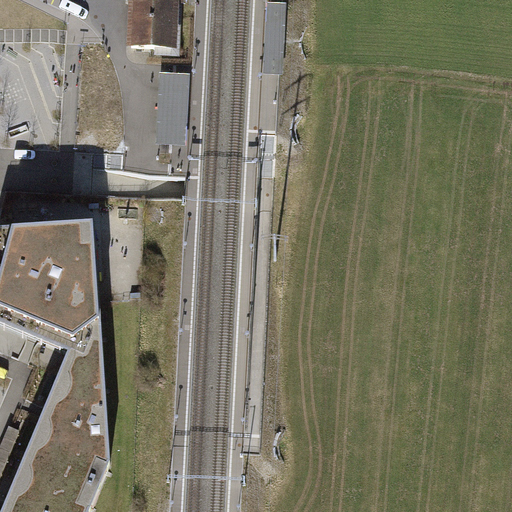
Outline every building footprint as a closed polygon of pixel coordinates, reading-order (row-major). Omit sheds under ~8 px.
[(174,0),(134,0),(133,48),(173,50),(174,19),(176,19),(177,5),(174,5),(174,0)] [(283,77),(286,6),(266,5),(263,76),(280,77),(283,77)] [(174,77),(159,76),(156,147),(171,147),(187,148),(190,77),(174,77)] [(0,328),(69,357),(68,360),(103,358),(95,228),(0,233),(0,328)] [(68,360),(26,461),(100,492),(110,466),(103,358),(68,360)] [(19,432),(9,428),(0,449),(0,475),(1,476),(19,432)] [(26,461),(4,511),(91,511),(100,492),(26,461)]
